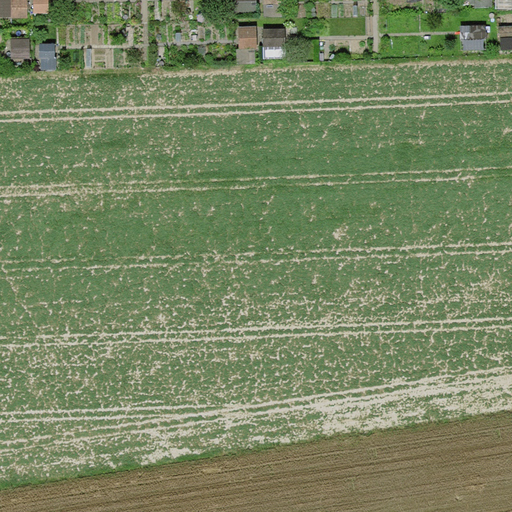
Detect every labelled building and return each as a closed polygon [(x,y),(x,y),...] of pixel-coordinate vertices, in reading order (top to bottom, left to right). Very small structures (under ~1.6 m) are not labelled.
[(26,0),(0,0),(0,18),(26,18),(26,0)] [(48,0),(32,0),(33,14),(49,13),(48,0)] [(256,0),(232,0),(233,15),(257,14),(256,0)] [(281,0),(263,0),(264,17),(294,16),(294,4),(281,4),(281,0)] [(511,26),(497,27),(497,41),(501,40),(502,50),(511,48),(511,26)] [(256,27),(237,28),(238,50),(235,50),(236,64),(255,63),(254,50),(258,49),(256,27)] [(285,30),(261,30),(262,48),(262,60),(286,59),(285,30)] [(28,39),(8,40),(9,57),(29,56),(28,39)] [(55,45),(39,45),(40,61),(55,61),(55,45)]
